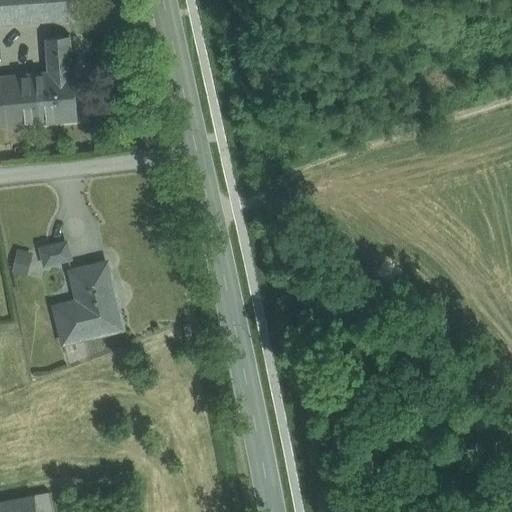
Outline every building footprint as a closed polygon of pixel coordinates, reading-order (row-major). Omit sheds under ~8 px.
[(67,0),(0,0),(0,23),(69,18),(67,0)] [(70,36),(46,38),(49,72),(73,69),(70,36)] [(49,72),(36,73),(40,123),(78,120),(74,69),(73,69),(49,72)] [(0,76),(0,127),(40,123),(36,73),(0,76)] [(66,242),(41,248),(45,264),(70,258),(66,242)] [(30,274),(35,253),(18,249),(13,269),(30,274)] [(107,262),(72,270),(79,301),(56,306),(64,341),(122,327),(107,262)] [(54,511),(50,492),(35,495),(37,511),(54,511)] [(37,511),(35,495),(0,501),(0,511),(37,511)]
